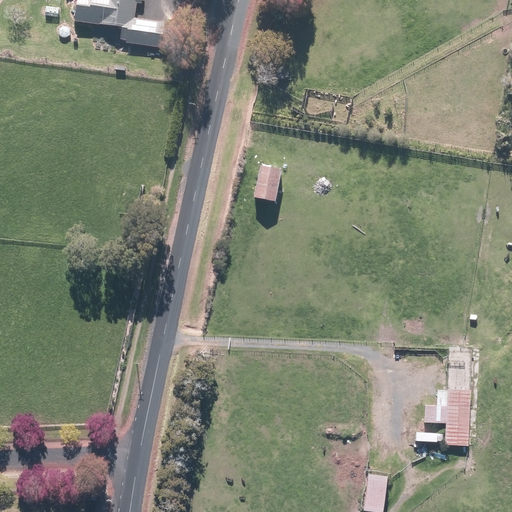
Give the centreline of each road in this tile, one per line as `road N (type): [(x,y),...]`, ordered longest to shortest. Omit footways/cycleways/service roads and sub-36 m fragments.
road 1 (tertiary): [(139,452),(238,0)]
road 2 (unclassified): [(0,457),(139,452)]
